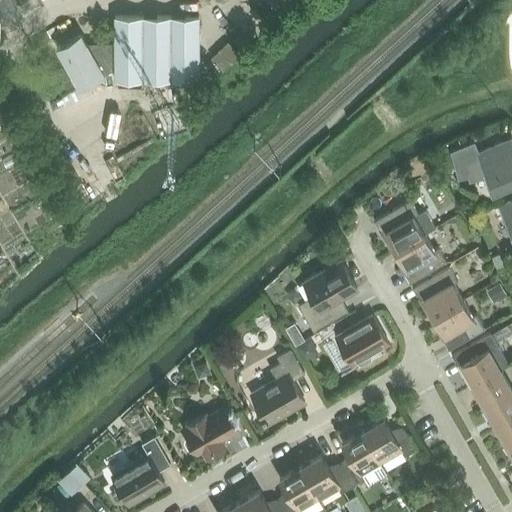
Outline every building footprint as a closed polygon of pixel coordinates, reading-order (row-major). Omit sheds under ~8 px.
[(115,15),(115,42),(87,42),(81,32),(57,46),(81,88),(115,68),(115,79),(200,79),(200,15),(115,15)] [(453,152),(460,176),(470,174),(471,179),(486,175),(493,190),(492,190),(493,192),(511,183),(511,136),(511,137),(477,152),(474,143),(453,152)] [(396,248),(425,232),(436,226),(425,208),(419,212),(411,198),(374,219),(389,245),(393,243),(396,248)] [(500,205),(499,205),(511,232),(511,199),(500,205)] [(434,248),(425,232),(396,248),(400,254),(396,256),(410,282),(447,261),(438,246),(434,248)] [(358,287),(341,259),(338,260),(337,258),(333,257),(326,261),(325,265),(326,267),(305,280),(314,295),(299,304),(314,329),(347,310),(340,314),(332,302),(358,287)] [(432,309),(435,315),(463,298),(454,282),(458,280),(449,265),(413,286),(428,312),(432,309)] [(500,283),(491,289),(497,299),(507,293),(500,283)] [(473,315),(463,298),(435,315),(438,320),(434,323),(449,349),(485,327),(477,313),(473,315)] [(373,313),(336,335),(353,363),(357,361),(358,363),(363,364),(371,359),(372,355),(371,353),(389,342),(373,313)] [(295,321),(285,327),(295,344),(305,339),(295,321)] [(474,383),(501,368),(509,363),(491,331),(452,354),(467,380),(471,378),(474,383)] [(310,339),(298,346),(305,358),(312,354),(314,346),(310,339)] [(277,378),(251,392),(264,413),(263,414),(265,418),(266,417),(269,422),(286,412),(285,410),(303,400),(304,401),(306,400),(293,379),(305,372),(291,348),(278,355),(281,361),(271,367),(277,378)] [(206,362),(195,365),(199,377),(210,373),(206,362)] [(511,389),(511,387),(501,368),(474,383),(478,389),(473,391),(482,406),(511,389)] [(511,416),(511,389),(482,406),(491,422),(495,419),(498,425),(511,416)] [(185,440),(189,447),(192,448),(195,446),(198,452),(203,449),(208,457),(226,447),(221,438),(238,428),(226,407),(209,416),(206,413),(188,424),(190,427),(185,430),(188,435),(186,437),(185,440)] [(511,444),(511,416),(498,425),(502,430),(497,433),(506,448),(511,444)] [(384,417),(363,429),(382,461),(402,450),(405,455),(417,448),(404,426),(393,432),(384,417)] [(341,462),(354,485),(365,478),(362,472),(382,461),(363,429),(342,440),(352,456),(341,462)] [(149,453),(112,475),(129,503),(148,492),(148,491),(165,480),(159,470),(171,463),(155,436),(143,443),(149,453)] [(301,465),(320,497),(339,486),(343,491),(354,485),(341,462),(331,468),(322,453),(301,465)] [(77,463),(72,468),(84,482),(90,477),(77,463)] [(279,499),(286,511),(301,511),(300,509),(320,497),(301,465),(280,477),(289,492),(279,499)] [(72,468),(60,478),(73,492),(84,482),(72,468)] [(239,501),(245,511),(286,511),(279,499),(268,505),(259,489),(239,501)] [(93,511),(84,501),(72,511),(70,509),(66,511),(93,511)] [(245,511),(239,501),(218,511),(245,511)]
